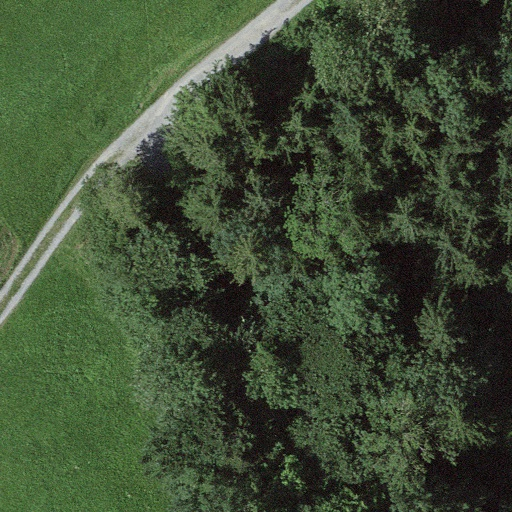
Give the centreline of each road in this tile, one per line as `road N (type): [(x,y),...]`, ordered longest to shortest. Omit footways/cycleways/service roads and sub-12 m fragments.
road 1 (track): [(0,315),(69,215),(142,134),(301,0)]
road 2 (track): [(142,134),(182,238),(322,511)]
